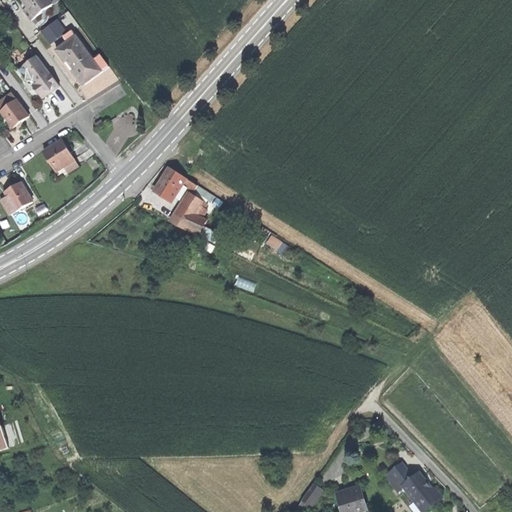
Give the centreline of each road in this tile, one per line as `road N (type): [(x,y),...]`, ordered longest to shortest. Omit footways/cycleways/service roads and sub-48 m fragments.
road 1 (track): [(511,268),(304,469),(285,511)]
road 2 (secondary): [(286,0),(125,178)]
road 3 (secondary): [(125,178),(52,238),(0,267)]
